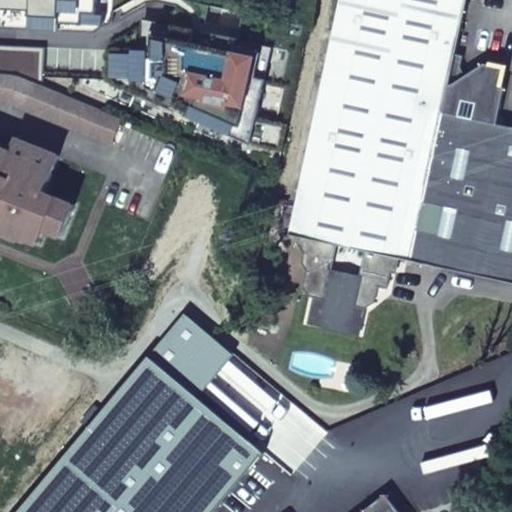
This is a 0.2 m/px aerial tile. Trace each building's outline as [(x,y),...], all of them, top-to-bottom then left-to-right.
[(341,0),(318,108),(291,235),(297,236),(296,245),(301,256),(299,266),(303,273),(301,287),(308,300),(312,301),(322,303),(319,316),(349,323),(353,310),(363,312),(371,306),(374,291),(384,293),(387,276),(391,257),(396,258),(511,280),(511,131),(494,128),(500,92),(495,91),(500,68),(482,64),(479,81),(464,77),(462,80),(458,75),(461,56),(455,54),(466,0),(341,0)] [(163,19),(155,58),(217,71),(225,32),(163,19)] [(22,43),(0,41),(0,73),(18,75),(22,43)] [(479,81),(482,64),(464,77),(479,81)] [(105,111),(18,75),(0,73),(0,100),(10,101),(111,144),(122,119),(105,111)] [(11,149),(0,145),(0,216),(6,219),(1,230),(21,238),(22,235),(40,242),(46,228),(63,234),(74,203),(44,192),(59,154),(14,137),(11,149)] [(394,277),(396,258),(391,257),(387,276),(394,277)] [(322,303),(312,301),(306,326),(358,337),(363,312),(353,310),(349,323),(319,316),(322,303)] [(186,313),(19,511),(213,511),(265,451),(199,396),(235,354),(186,313)] [(405,511),(393,496),(370,511),(405,511)]
